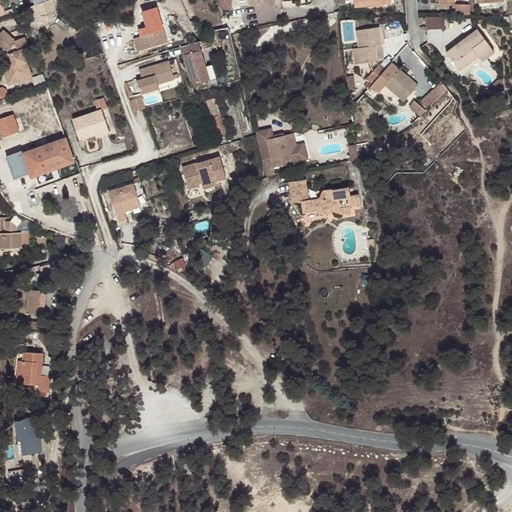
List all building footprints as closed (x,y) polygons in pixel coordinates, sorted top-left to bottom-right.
[(220,0),(220,8),(231,8),(231,0),(220,0)] [(247,0),(248,8),(263,7),(262,0),(247,0)] [(451,5),(451,14),(471,15),(470,4),(455,3),(454,0),(439,0),(439,4),(451,5)] [(428,15),(428,27),(447,27),(446,15),(428,15)] [(167,44),(161,24),(141,30),(144,37),(134,40),(138,53),(167,44)] [(375,45),(381,44),(379,27),(356,30),(358,47),(353,48),(355,64),(377,61),(376,51),(375,45)] [(482,53),(486,59),(495,52),(476,29),(446,53),(459,71),(478,57),(482,53)] [(3,67),(10,84),(33,76),(25,56),(31,54),(24,37),(15,40),(3,31),(0,34),(0,45),(2,48),(10,54),(13,53),(15,60),(14,63),(3,67)] [(181,49),(193,86),(211,81),(207,68),(199,43),(181,49)] [(482,62),(486,59),(482,53),(478,57),(482,62)] [(418,85),(391,62),(386,69),(373,84),(371,86),(379,93),(385,86),(404,102),(418,85)] [(175,81),(170,63),(140,72),(142,80),(136,82),(141,96),(159,91),(158,87),(175,81)] [(366,79),(373,84),(386,69),(380,64),(366,79)] [(207,68),(211,81),(216,79),(213,66),(207,68)] [(159,91),(176,86),(175,81),(158,87),(159,91)] [(444,83),(422,97),(427,105),(450,91),(444,83)] [(5,85),(0,87),(0,97),(0,99),(10,94),(5,85)] [(97,111),(72,120),(80,140),(95,135),(96,137),(109,133),(101,110),(107,108),(103,98),(94,102),(97,111)] [(417,101),(411,106),(421,116),(426,110),(417,101)] [(226,133),(218,108),(211,109),(219,135),(226,133)] [(0,125),(4,137),(19,131),(14,116),(0,120),(0,125)] [(10,158),(27,151),(19,131),(4,137),(4,140),(10,158)] [(269,175),(278,173),(276,166),(294,162),(292,152),(301,150),(295,132),(285,134),(286,138),(280,139),(279,136),(267,138),(272,157),(265,159),(269,175)] [(75,161),(67,137),(27,151),(10,158),(18,181),(75,161)] [(359,139),(363,154),(370,153),(367,138),(359,139)] [(231,178),(229,172),(225,159),(224,156),(187,167),(193,189),(204,185),(203,181),(207,180),(208,184),(209,188),(221,185),(220,181),(231,178)] [(335,209),(336,206),(337,202),(343,204),(344,208),(345,210),(355,208),(353,202),(364,200),(361,189),(353,191),(351,183),(335,186),(334,185),(325,187),(321,195),(312,197),(307,178),(291,181),(296,202),(304,200),(307,212),(322,209),(323,212),(335,209)] [(133,204),(134,209),(144,205),(137,182),(112,190),(122,222),(131,219),(129,210),(127,206),(133,204)] [(10,221),(6,221),(6,232),(17,232),(17,226),(10,221)] [(30,231),(22,232),(22,243),(31,242),(30,231)] [(22,243),(22,232),(17,232),(6,232),(0,232),(0,248),(23,247),(22,243)] [(40,290),(18,287),(15,311),(36,314),(40,290)] [(37,367),(42,368),(43,353),(24,352),(23,359),(18,359),(15,383),(35,385),(37,367)] [(49,375),(41,374),(40,374),(38,385),(38,390),(47,391),(49,375)] [(35,437),(35,431),(33,416),(15,422),(15,429),(17,441),(20,441),(21,454),(41,452),(40,437),(35,437)]
